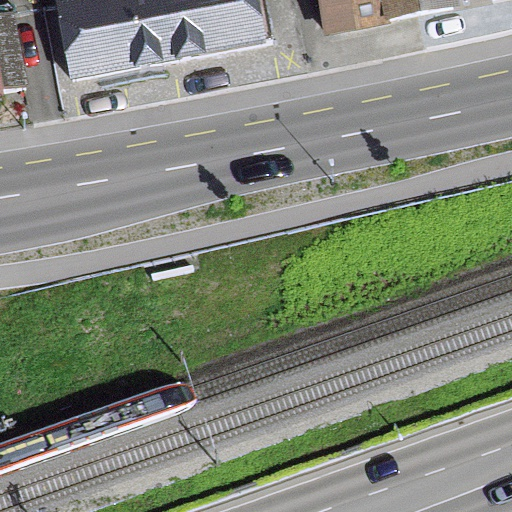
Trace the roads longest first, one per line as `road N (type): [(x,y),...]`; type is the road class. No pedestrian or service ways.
road 1 (tertiary): [(0,210),(511,109)]
road 2 (primary): [(511,465),(382,511)]
